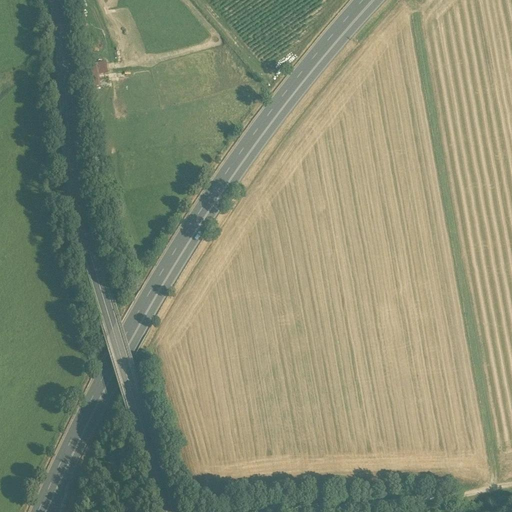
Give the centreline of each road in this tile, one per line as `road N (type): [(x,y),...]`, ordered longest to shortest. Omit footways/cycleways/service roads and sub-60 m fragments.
road 1 (trunk): [(370,0),(291,88),(208,203),(88,410),(44,511)]
road 2 (unclassified): [(54,0),(79,215),(165,511)]
road 3 (track): [(415,0),(495,487)]
road 4 (track): [(309,511),(511,485)]
